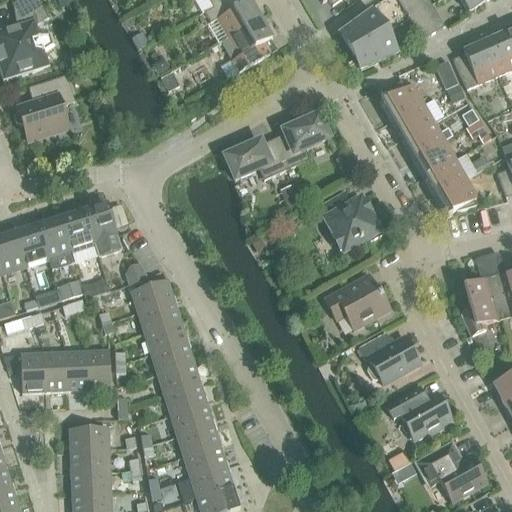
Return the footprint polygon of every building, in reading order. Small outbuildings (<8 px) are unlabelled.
[(15,28),(0,33),(0,75),(3,84),(49,68),(45,55),(55,48),(50,35),(38,36),(36,28),(49,20),(36,0),(18,0),(11,4),(22,23),(15,28)] [(236,0),(228,0),(213,9),(204,14),(210,25),(218,20),(229,40),(260,22),(249,2),(248,3),(241,7),(236,0)] [(207,0),(213,9),(228,0),(207,0)] [(398,0),(409,20),(420,13),(412,0),(398,0)] [(412,0),(420,13),(432,7),(427,0),(412,0)] [(458,0),(468,14),(487,0),(458,0)] [(432,7),(420,13),(433,35),(444,29),(432,7)] [(387,33),(373,13),(341,36),(351,54),(387,33)] [(420,13),(409,20),(422,42),(433,35),(420,13)] [(260,22),(229,40),(222,44),(239,74),(270,57),(263,46),(271,42),(272,41),(260,22)] [(511,32),(503,37),(511,56),(511,32)] [(387,33),(351,54),(361,71),(397,55),(393,46),(387,33)] [(511,71),(511,56),(503,37),(484,45),(498,78),(511,71)] [(402,42),(393,46),(397,55),(398,57),(407,53),(402,42)] [(498,78),(484,45),(463,54),(464,56),(453,61),(466,92),(498,78)] [(160,63),(155,67),(160,75),(169,70),(166,65),(160,63)] [(447,64),(435,69),(446,92),(458,87),(447,64)] [(172,75),(161,81),(168,94),(179,88),(172,75)] [(18,114),(14,119),(16,126),(23,128),(28,144),(46,138),(45,135),(67,128),(61,108),(75,104),(66,77),(35,87),(40,102),(17,110),(18,114)] [(423,106),(411,87),(410,87),(410,88),(405,91),(401,84),(381,93),(384,100),(379,104),(391,124),(423,106)] [(458,87),(446,92),(453,106),(464,100),(458,87)] [(423,106),(391,124),(402,143),(434,125),(423,106)] [(472,112),(462,119),(468,129),(479,122),(472,112)] [(284,136),(273,142),(287,173),(310,163),(304,151),(328,140),(318,117),(283,133),(284,136)] [(480,123),(465,132),(471,142),(477,138),(485,133),(480,123)] [(413,162),(444,144),(452,139),(448,131),(440,136),(434,125),(402,143),(413,162)] [(264,183),(287,173),(273,142),(261,147),(260,143),(237,153),(235,150),(219,159),(226,171),(229,169),(235,182),(259,171),(264,183)] [(444,144),(413,162),(424,180),(455,162),(444,144)] [(484,158),(470,165),(476,175),(489,168),(484,158)] [(466,181),(455,162),(424,180),(434,199),(466,181)] [(350,172),(345,184),(361,177),(357,169),(350,172)] [(511,179),(509,172),(497,176),(506,200),(511,197),(511,179)] [(476,201),(477,201),(466,181),(434,199),(446,220),(452,217),(451,215),(456,212),(456,214),(476,208),(474,202),(476,201)] [(306,185),(297,190),(304,204),(313,199),(306,185)] [(353,206),(346,194),(322,208),(329,220),(326,222),(335,239),(331,241),(338,253),(342,251),(344,254),(368,240),(370,243),(384,235),(365,203),(362,205),(360,202),(353,206)] [(298,201),(286,206),(290,214),(301,209),(298,201)] [(84,213),(95,247),(98,257),(121,249),(107,205),(84,213)] [(72,254),(95,247),(84,213),(61,220),(72,254)] [(39,227),(50,262),(53,271),(75,264),(72,254),(61,220),(39,227)] [(39,227),(16,235),(27,269),(50,262),(39,227)] [(16,235),(0,239),(0,264),(4,276),(27,269),(16,235)] [(258,236),(249,240),(256,253),(261,251),(265,249),(258,236)] [(129,288),(148,282),(140,268),(132,270),(127,280),(129,288)] [(504,321),(511,319),(511,276),(506,278),(504,274),(492,277),(504,321)] [(368,277),(324,302),(336,323),(345,318),(353,333),(390,313),(380,295),(378,295),(368,277)] [(486,332),(484,327),(504,321),(492,277),(480,281),(480,285),(464,290),(470,312),(461,317),(471,339),(486,332)] [(82,290),(85,301),(85,302),(109,294),(106,283),(82,290)] [(137,316),(174,304),(167,283),(130,294),(137,316)] [(78,284),(59,290),(62,302),(82,296),(78,284)] [(58,292),(35,299),(38,310),(61,303),(58,292)] [(85,312),(82,302),(73,306),(75,315),(85,312)] [(36,304),(24,307),(26,314),(38,310),(36,304)] [(174,304),(137,316),(144,336),(180,325),(174,304)] [(306,304),(298,308),(302,315),(310,311),(306,304)] [(63,309),(66,318),(75,315),(73,306),(63,309)] [(44,325),(41,315),(31,319),(34,328),(44,325)] [(102,328),(111,324),(108,315),(99,318),(102,328)] [(21,322),(24,331),(34,328),(31,319),(21,322)] [(102,328),(105,337),(115,334),(111,324),(102,328)] [(144,336),(150,357),(187,345),(180,325),(144,336)] [(391,348),(385,336),(358,350),(365,363),(368,362),(371,367),(368,369),(367,372),(372,382),(376,383),(379,381),(383,387),(420,367),(405,340),(391,348)] [(157,378),(194,366),(187,345),(150,357),(157,378)] [(110,392),(109,354),(86,355),(88,393),(110,392)] [(66,394),(88,393),(86,355),(65,356),(66,394)] [(125,365),(125,355),(115,355),(115,365),(125,365)] [(45,395),(66,394),(65,356),(43,357),(45,395)] [(22,396),(45,395),(43,357),(20,357),(22,396)] [(125,365),(115,365),(116,376),(125,375),(125,365)] [(157,378),(163,398),(200,387),(194,366),(157,378)] [(503,408),(511,402),(511,377),(493,387),(501,402),(503,408)] [(163,398),(170,419),(207,407),(200,387),(163,398)] [(421,405),(414,393),(386,409),(393,422),(400,418),(403,423),(402,428),(406,434),(410,436),(414,443),(425,436),(427,438),(443,430),(441,427),(451,422),(436,396),(421,405)] [(117,401),(117,411),(127,411),(126,400),(117,401)] [(511,421),(511,402),(503,408),(506,412),(507,412),(511,421)] [(170,419),(177,439),(213,428),(207,407),(170,419)] [(117,411),(118,422),(127,421),(127,411),(117,411)] [(177,439),(183,460),(220,448),(213,428),(177,439)] [(108,430),(69,432),(70,454),(109,453),(108,430)] [(152,448),(150,437),(140,439),(142,449),(152,448)] [(125,442),(126,452),(136,451),(134,440),(125,442)] [(451,447),(428,460),(417,466),(430,489),(440,483),(452,504),(486,485),(471,459),(461,464),(451,447)] [(142,449),(144,459),(153,458),(152,448),(142,449)] [(183,460),(190,481),(226,469),(220,448),(183,460)] [(70,454),(71,476),(109,474),(109,453),(70,454)] [(138,462),(128,464),(130,474),(140,472),(138,462)] [(233,489),(226,469),(190,481),(196,501),(233,489)] [(0,472),(0,495),(12,491),(6,471),(0,472)] [(132,484),(142,482),(140,472),(130,474),(132,484)] [(71,476),(72,497),(110,496),(109,474),(71,476)] [(149,492),(159,491),(157,480),(148,482),(149,492)] [(233,489),(196,501),(199,511),(236,511),(240,511),(233,489)] [(0,495),(0,511),(18,511),(12,491),(0,495)] [(149,492),(151,502),(161,501),(159,491),(149,492)] [(111,511),(110,496),(72,497),(72,511),(111,511)]
